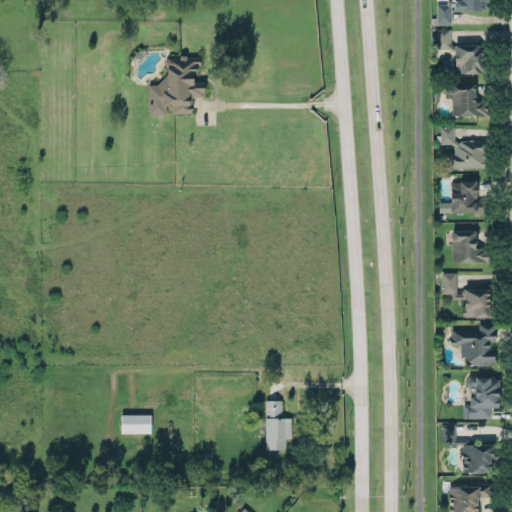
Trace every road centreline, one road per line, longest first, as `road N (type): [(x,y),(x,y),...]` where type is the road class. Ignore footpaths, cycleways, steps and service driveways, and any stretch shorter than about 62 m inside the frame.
road 1 (secondary): [(334,0),(361,511)]
road 2 (secondary): [(390,511),(366,0)]
